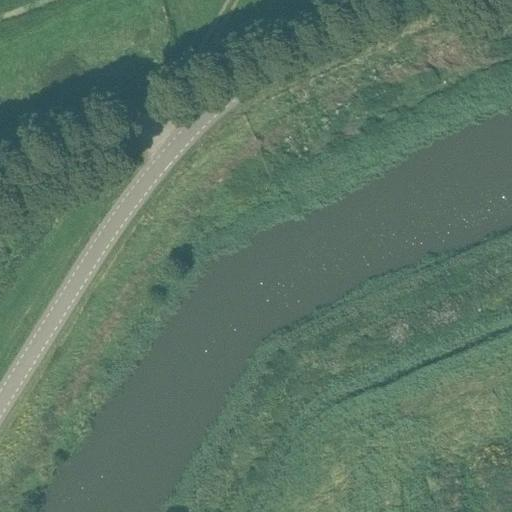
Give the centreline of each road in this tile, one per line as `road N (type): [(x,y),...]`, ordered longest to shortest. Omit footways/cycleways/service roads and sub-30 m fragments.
road 1 (tertiary): [(0,403),(101,239),(185,136)]
road 2 (tertiary): [(185,136),(242,87),(435,0)]
road 3 (unclassified): [(0,175),(147,128),(185,136)]
